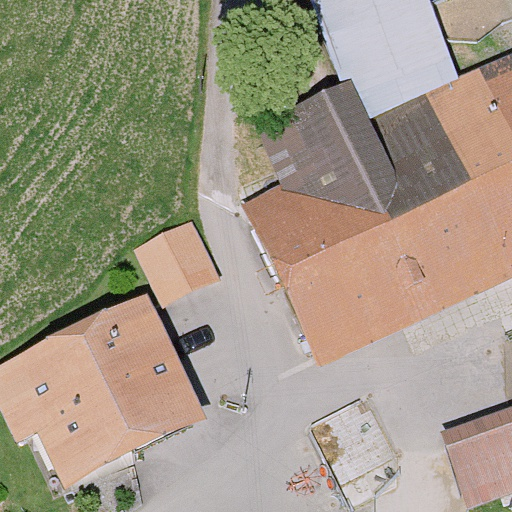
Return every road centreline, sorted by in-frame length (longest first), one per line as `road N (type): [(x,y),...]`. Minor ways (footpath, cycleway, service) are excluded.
road 1 (track): [(267,415),(511,303)]
road 2 (residential): [(127,511),(267,415)]
